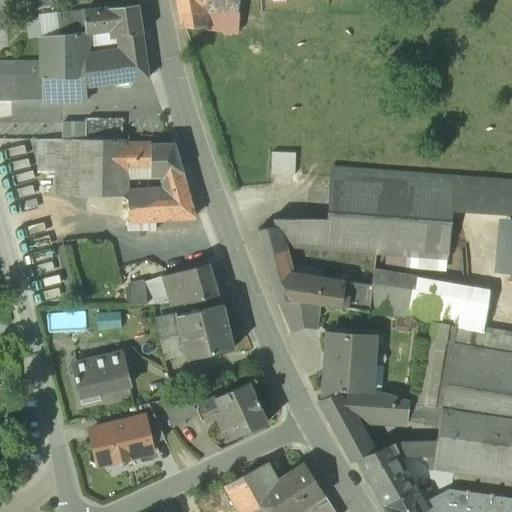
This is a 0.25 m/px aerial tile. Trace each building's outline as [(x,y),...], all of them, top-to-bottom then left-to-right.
[(176,0),(179,13),(236,14),(235,0),(176,0)] [(137,5),(82,12),(84,31),(85,31),(85,34),(111,31),(115,55),(144,51),(142,35),(137,5)] [(82,12),(57,15),(59,34),(84,31),(82,12)] [(236,14),(179,13),(182,28),(207,30),(236,35),(236,14)] [(59,34),(41,37),(42,61),(42,78),(85,78),(84,60),(85,60),(85,34),(85,31),(84,31),(59,34)] [(115,55),(85,60),(84,60),(85,78),(86,87),(115,83),(132,81),(148,79),(144,51),(115,55)] [(19,61),(0,60),(0,100),(20,100),(19,61)] [(42,61),(19,61),(20,100),(43,100),(42,78),(42,61)] [(85,78),(42,78),(43,100),(43,103),(86,101),(85,87),(86,87),(85,78)] [(86,123),(86,140),(124,140),(124,120),(86,120),(86,123)] [(86,123),(62,123),(62,140),(86,140),(86,123)] [(56,140),(39,140),(38,173),(55,173),(56,140)] [(62,140),(56,140),(55,173),(55,195),(121,196),(122,168),(123,145),(124,140),(86,140),(62,140)] [(173,145),(123,145),(122,168),(149,168),(149,173),(161,172),(162,190),(185,188),(173,145)] [(295,155),(272,156),(273,178),(296,177),(295,155)] [(452,176),(332,167),(332,177),(331,177),(328,219),(326,249),(446,258),(450,199),(452,176)] [(511,180),(452,176),(450,199),(511,204),(511,180)] [(162,190),(131,193),(126,201),(127,222),(194,218),(185,188),(162,190)] [(328,219),(273,219),(273,228),(257,230),(261,244),(279,243),(279,245),(280,245),(326,249),(328,219)] [(279,243),(261,244),(264,255),(282,254),(280,245),(279,245),(279,243)] [(344,285),(288,277),(282,254),(264,255),(276,304),(279,303),(293,300),(318,304),(341,308),(344,285)] [(209,264),(166,276),(168,282),(174,303),(174,304),(191,303),(218,295),(209,264)] [(490,292),(373,271),(371,289),(368,312),(432,322),(432,323),(460,327),(483,331),(490,292)] [(161,277),(144,282),(146,305),(174,303),(168,282),(163,283),(161,277)] [(144,282),(126,287),(127,306),(134,306),(146,305),(144,282)] [(371,289),(344,285),(341,308),(368,312),(371,289)] [(293,300),(279,303),(290,330),(302,325),(315,327),(318,304),(293,300)] [(223,305),(191,313),(191,312),(176,316),(185,353),(187,360),(233,349),(223,305)] [(176,316),(155,321),(159,335),(170,333),(176,355),(185,353),(176,316)] [(483,331),(460,327),(432,323),(432,324),(430,334),(453,338),(453,344),(461,345),(463,333),(482,336),(483,331)] [(170,333),(159,335),(164,358),(176,355),(170,333)] [(373,337),(327,333),(323,389),(338,391),(368,393),(373,337)] [(511,340),(482,336),(463,333),(461,345),(511,353),(511,340)] [(453,338),(430,334),(417,404),(441,408),(453,344),(453,338)] [(511,353),(461,345),(453,344),(441,408),(511,419),(511,353)] [(121,353),(73,364),(75,373),(74,374),(76,381),(80,396),(98,392),(127,386),(128,387),(129,386),(121,353)] [(247,384),(199,407),(205,421),(215,417),(221,430),(227,427),(232,439),(265,423),(247,384)] [(368,393),(338,391),(338,392),(353,418),(407,421),(408,403),(406,403),(406,402),(385,397),(385,395),(368,393)] [(98,392),(80,396),(81,403),(100,399),(98,392)] [(353,418),(338,392),(317,401),(351,462),(357,460),(357,459),(372,453),(353,418)] [(187,395),(159,402),(170,428),(196,416),(187,395)] [(511,419),(441,408),(436,444),(433,460),(444,461),(443,468),(451,467),(452,466),(511,475),(511,419)] [(154,415),(144,418),(150,445),(164,438),(154,415)] [(144,418),(90,430),(98,465),(152,452),(150,445),(144,418)] [(436,444),(427,442),(394,443),(400,456),(426,457),(429,470),(443,468),(444,461),(433,460),(436,444)] [(372,453),(357,459),(357,460),(378,496),(407,479),(395,459),(400,456),(394,443),(372,453)] [(305,465),(277,482),(267,463),(256,469),(269,494),(268,495),(270,500),(276,511),(297,511),(304,507),(324,494),(305,465)] [(443,468),(429,470),(431,483),(450,479),(450,478),(451,467),(443,468)] [(269,494),(256,469),(225,486),(239,511),(276,511),(270,500),(268,495),(269,494)] [(407,479),(378,496),(386,511),(426,511),(423,504),(408,479),(407,479)] [(511,511),(511,498),(447,490),(423,504),(426,511),(511,511)]
